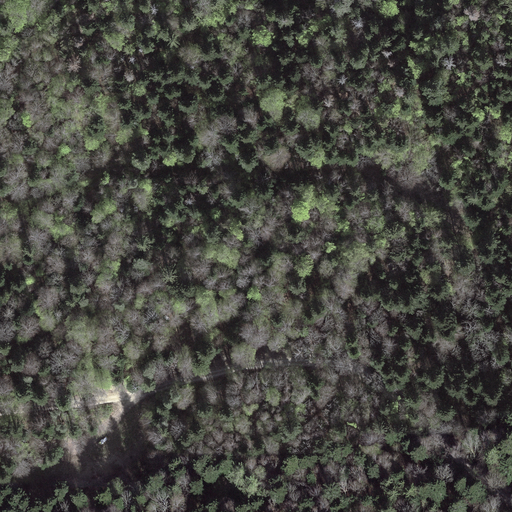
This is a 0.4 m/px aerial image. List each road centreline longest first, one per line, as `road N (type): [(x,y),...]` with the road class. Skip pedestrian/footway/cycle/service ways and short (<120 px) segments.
road 1 (track): [(0,410),(143,389),(234,362),(335,361),(374,380),(511,501)]
road 2 (track): [(0,196),(121,167),(360,167),(466,230),(486,220),(511,184)]
road 3 (trunk): [(197,511),(362,0)]
